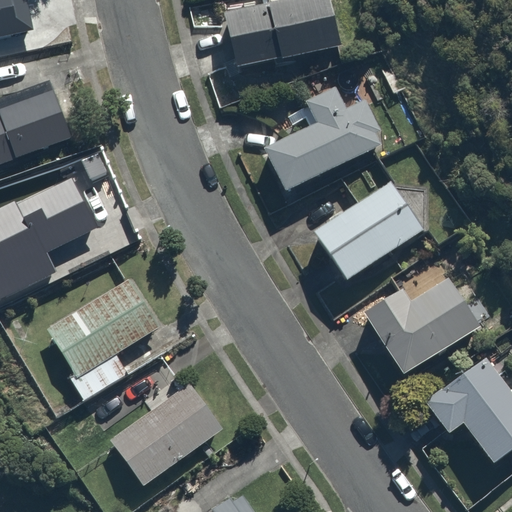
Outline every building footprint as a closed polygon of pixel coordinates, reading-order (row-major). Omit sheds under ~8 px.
[(32,31),(24,0),(0,0),(0,58),(19,54),(15,38),(25,35),(28,47),(51,41),(48,28),(32,31)] [(313,0),(267,11),(280,66),(342,51),(330,0),(313,0)] [(335,92),(306,107),(318,129),(263,157),(283,197),(391,143),(371,103),(347,115),(335,92)] [(0,113),(0,122),(17,165),(72,143),(53,93),(0,113)] [(0,171),(17,165),(0,122),(0,171)] [(22,205),(13,187),(0,193),(0,264),(15,295),(56,274),(49,259),(97,235),(69,181),(22,205)] [(331,263),(411,206),(394,182),(314,239),(331,263)] [(67,383),(82,405),(128,373),(120,360),(158,334),(124,283),(47,335),(76,377),(67,383)] [(410,309),(402,296),(364,320),(400,376),(477,326),(450,283),(410,309)] [(511,391),(487,358),(424,406),(450,441),(462,431),(492,470),(511,455),(511,391)] [(186,383),(108,445),(142,488),(220,425),(186,383)] [(252,511),(244,499),(234,506),(229,499),(210,511),(252,511)]
